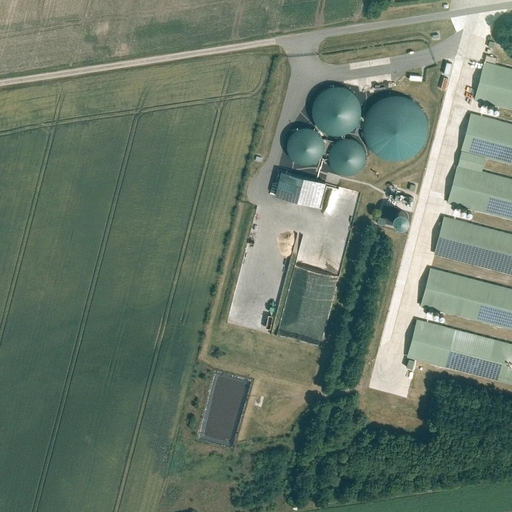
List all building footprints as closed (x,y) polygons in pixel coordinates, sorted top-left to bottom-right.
[(511,67),(483,60),(473,99),(511,109),(511,67)] [(449,74),(451,64),(444,62),(442,73),(449,74)] [(442,77),(438,88),(445,90),(448,79),(442,77)] [(312,99),(310,107),(311,115),(313,122),(318,128),(325,133),(333,135),(341,134),(349,131),(355,125),(359,117),(360,109),(359,100),(354,93),(347,88),(339,85),(331,85),(323,88),(317,93),(312,99)] [(365,112),(361,123),(362,133),(365,143),(372,151),(381,157),(391,160),(402,159),(412,155),(421,147),(426,137),(428,126),(425,115),(420,106),(411,98),(400,94),(389,94),(379,98),(371,104),(365,112)] [(511,123),(470,112),(460,151),(511,164),(511,123)] [(286,143),(286,149),(288,155),(292,160),(297,163),(303,165),(309,164),(315,162),(320,157),(323,152),(324,145),(323,139),(320,133),(315,129),(309,127),(302,127),(296,128),(291,132),(288,137),(286,143)] [(327,153),(327,159),(329,165),(333,170),(338,173),(344,175),(350,174),(356,172),(361,168),(364,162),(365,155),(364,149),(360,143),(356,139),(350,137),(343,137),(337,139),(332,142),(328,147),(327,153)] [(511,178),(457,164),(447,203),(511,220),(511,178)] [(325,182),(280,170),(274,194),(319,205),(325,182)] [(381,217),(376,216),(375,221),(405,229),(409,215),(383,208),(381,217)] [(511,233),(442,215),(432,254),(511,274),(511,233)] [(511,288),(429,267),(419,306),(511,330),(511,288)] [(268,330),(273,313),(242,304),(240,311),(244,312),(241,322),(268,330)] [(511,343),(416,319),(406,358),(511,385),(511,343)]
